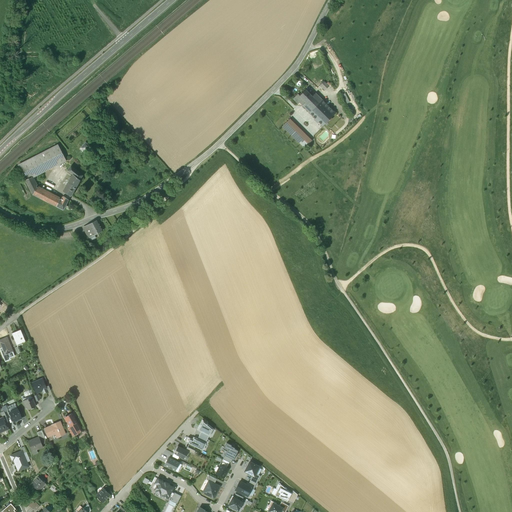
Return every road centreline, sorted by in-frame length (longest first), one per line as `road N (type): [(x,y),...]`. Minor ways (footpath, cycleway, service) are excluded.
road 1 (track): [(460,511),(442,444),(342,291),(319,237),(219,142)]
road 2 (secondary): [(0,208),(54,229),(144,199),(219,142),(294,69),(331,0)]
road 3 (track): [(344,290),(339,284),(392,247),(419,247),(461,317),(486,335),(511,338)]
road 4 (track): [(188,168),(109,252),(14,316)]
road 5 (track): [(511,223),(511,34)]
road 6 (secondary): [(59,94),(171,0)]
